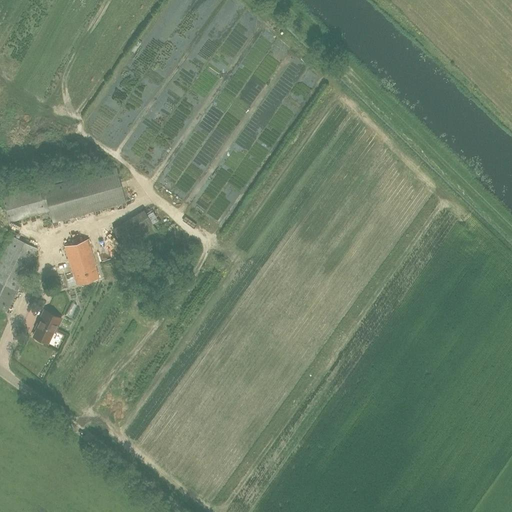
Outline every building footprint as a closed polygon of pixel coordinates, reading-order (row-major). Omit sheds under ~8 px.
[(9,222),(32,216),(49,211),(53,223),(126,203),(116,168),(39,190),(38,187),(2,197),(9,222)] [(147,209),(114,226),(125,247),(158,230),(147,209)] [(37,248),(32,246),(12,237),(0,262),(0,308),(6,312),(37,248)] [(88,240),(65,247),(73,274),(74,274),(77,285),(99,278),(95,266),(96,265),(88,240)] [(37,340),(43,344),(46,343),(48,344),(53,332),(55,333),(61,319),(44,311),(38,324),(40,325),(34,337),(36,338),(37,340)]
